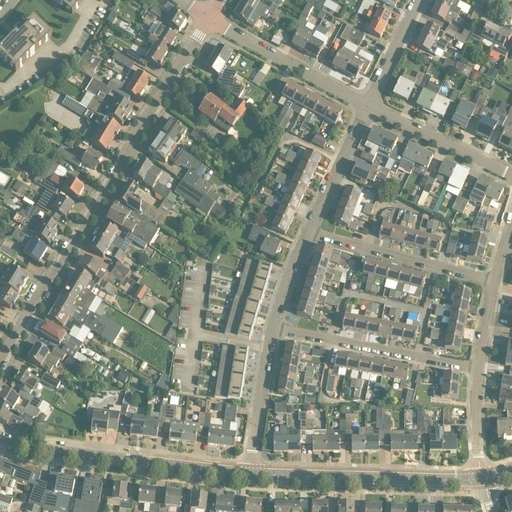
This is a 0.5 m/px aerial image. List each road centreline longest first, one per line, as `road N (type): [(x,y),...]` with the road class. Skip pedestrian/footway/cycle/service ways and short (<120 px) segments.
road 1 (residential): [(0,360),(208,15)]
road 2 (tertiary): [(247,474),(0,437)]
road 3 (tertiary): [(483,481),(247,474)]
road 4 (residential): [(476,368),(270,330)]
road 5 (residential): [(492,281),(306,231)]
road 6 (residential): [(365,106),(208,15)]
road 7 (residential): [(511,175),(365,106)]
road 8 (residential): [(247,474),(270,330)]
road 9 (residential): [(306,231),(365,106)]
